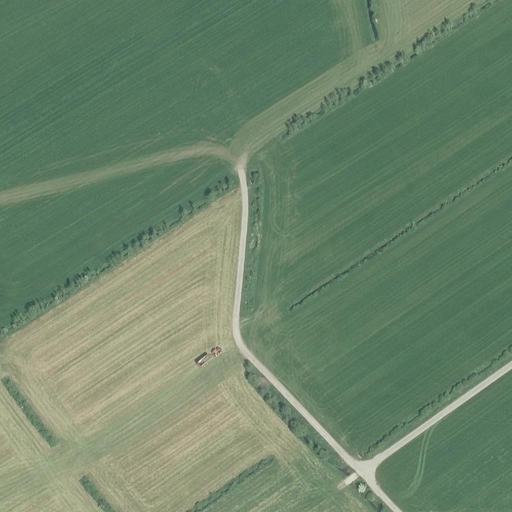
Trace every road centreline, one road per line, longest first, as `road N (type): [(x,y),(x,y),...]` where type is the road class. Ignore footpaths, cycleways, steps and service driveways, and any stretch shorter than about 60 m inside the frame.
road 1 (track): [(242,182),(236,339),(397,511)]
road 2 (track): [(511,363),(360,472)]
